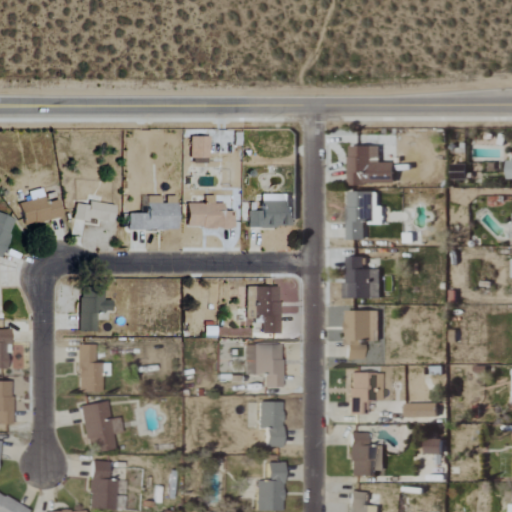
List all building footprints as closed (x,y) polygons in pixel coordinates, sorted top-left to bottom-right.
[(210,137),(190,137),(190,160),(210,159),(210,137)] [(349,147),(350,186),(397,185),(397,147),(349,147)] [(61,219),(56,194),(42,196),(40,190),(29,193),(31,201),(19,204),(24,226),(61,219)] [(348,241),(366,241),(366,224),(384,225),(384,207),(379,207),(379,193),(349,193),(348,241)] [(292,196),(262,195),(261,212),(248,211),(248,228),(291,229),(292,196)] [(188,229),(233,228),(233,212),(224,212),(224,204),(214,204),(214,196),(204,196),(204,204),(187,204),(188,229)] [(128,214),(128,231),(177,231),(178,198),(166,197),(166,204),(148,203),(147,215),(128,214)] [(73,219),(112,226),(115,207),(89,202),(88,207),(76,204),(73,219)] [(0,258),(1,259),(15,220),(0,214),(0,258)] [(381,300),(381,271),(365,271),(365,258),(347,258),(346,299),(381,300)] [(263,334),(279,334),(279,288),(247,288),(247,295),(247,307),(253,307),(253,323),(263,324),(263,334)] [(79,332),(96,333),(97,313),(112,313),(112,301),(103,301),(103,292),(79,291),(79,332)] [(381,312),(348,312),(346,360),(363,360),(364,341),(380,342),(381,312)] [(0,330),(0,370),(7,370),(6,345),(10,345),(10,330),(0,330)] [(96,364),(95,346),(77,347),(79,393),(102,393),(101,364),(96,364)] [(282,346),(245,346),(244,376),(265,376),(264,389),(282,389),(282,346)] [(350,416),(367,416),(367,402),(390,402),(391,389),(388,389),(388,376),(350,375),(350,416)] [(0,425),(12,425),(12,383),(0,383),(0,425)] [(81,407),(88,454),(114,451),(107,403),(81,407)] [(259,429),(267,429),(266,448),(282,448),(283,404),(259,403),(259,429)] [(440,404),(407,405),(407,419),(440,418),(440,404)] [(384,476),(384,447),(367,447),(368,435),(351,434),(350,475),(384,476)] [(427,455),(444,456),(444,443),(428,442),(427,455)] [(116,482),(108,482),(108,463),(90,462),(89,510),(115,511),(116,482)] [(283,511),(284,464),(267,464),(267,482),(257,482),(257,511),(283,511)] [(351,511),(372,511),(368,511),(369,494),(353,493),(351,511)] [(0,511),(24,511),(26,507),(0,497),(0,511)]
